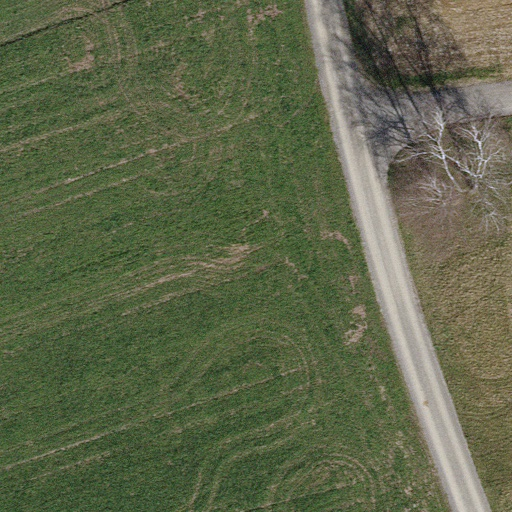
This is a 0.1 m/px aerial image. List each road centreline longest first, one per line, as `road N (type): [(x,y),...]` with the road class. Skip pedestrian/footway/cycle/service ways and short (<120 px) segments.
road 1 (track): [(475,511),(343,123),(323,0)]
road 2 (track): [(511,99),(343,123)]
